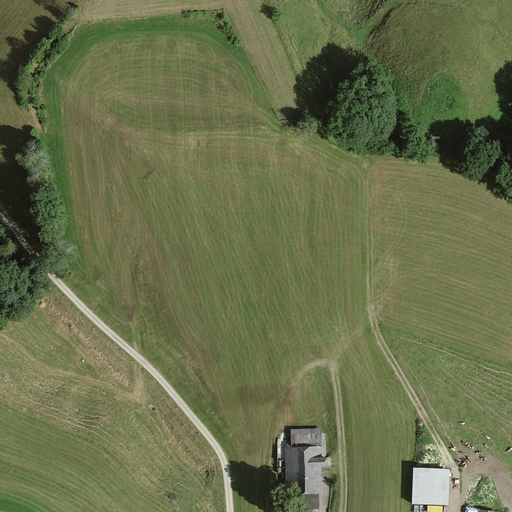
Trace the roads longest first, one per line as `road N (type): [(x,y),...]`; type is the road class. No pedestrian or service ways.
road 1 (track): [(0,206),(33,254),(153,370),(221,452),(232,511)]
road 2 (track): [(344,511),(336,372)]
